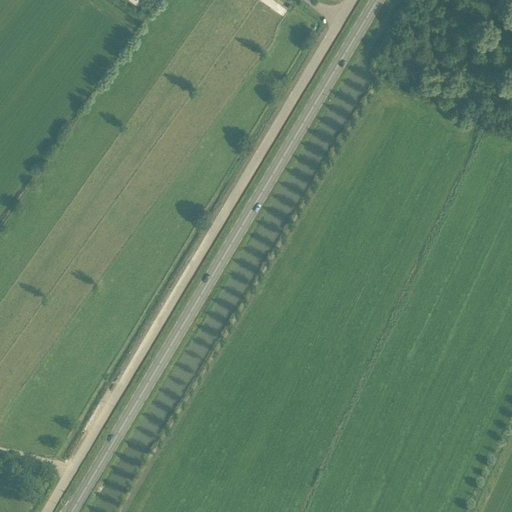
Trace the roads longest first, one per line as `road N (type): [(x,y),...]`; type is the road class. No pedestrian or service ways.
road 1 (primary): [(71,511),(379,0)]
road 2 (unclassified): [(47,511),(354,0)]
